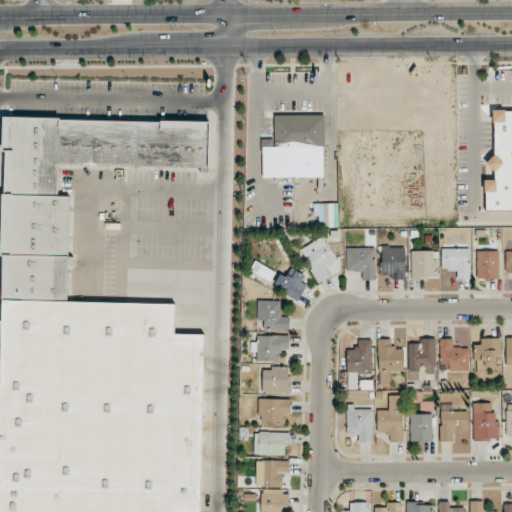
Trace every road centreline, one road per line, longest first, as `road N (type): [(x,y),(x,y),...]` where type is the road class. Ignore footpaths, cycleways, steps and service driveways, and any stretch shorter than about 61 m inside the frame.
road 1 (tertiary): [(0,51),(511,45)]
road 2 (tertiary): [(511,11),(0,16)]
road 3 (residential): [(331,312),(323,343),(321,511)]
road 4 (residential): [(323,473),(511,471)]
road 5 (residential): [(511,309),(331,312)]
